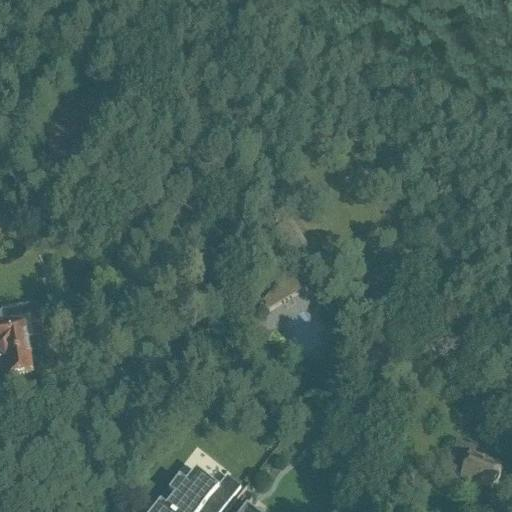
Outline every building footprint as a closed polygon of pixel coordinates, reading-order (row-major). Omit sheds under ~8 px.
[(79,75),(70,91),(92,104),(102,87),(79,75)] [(311,255),(287,215),(271,225),(295,264),(311,255)] [(6,329),(0,329),(0,362),(1,362),(5,362),(6,365),(7,370),(4,370),(4,373),(6,379),(7,382),(10,384),(14,383),(17,381),(17,378),(31,375),(29,361),(34,360),(31,342),(37,341),(45,339),(40,312),(35,308),(7,312),(4,318),(6,329)] [(352,374),(381,385),(388,365),(360,355),(352,374)] [(449,465),(444,480),(460,486),(461,482),(475,488),(471,497),(481,500),(488,503),(488,502),(493,489),(494,490),(494,489),(495,489),(496,488),(496,487),(497,487),(497,486),(498,485),(498,484),(498,483),(499,483),(499,482),(499,481),(499,478),(499,476),(498,475),(499,473),(500,471),(473,461),(477,452),(457,444),(449,465)] [(157,511),(224,511),(241,491),(228,481),(219,494),(197,477),(187,489),(180,483),(169,496),(176,501),(167,511),(166,511),(161,507),(157,511)]
